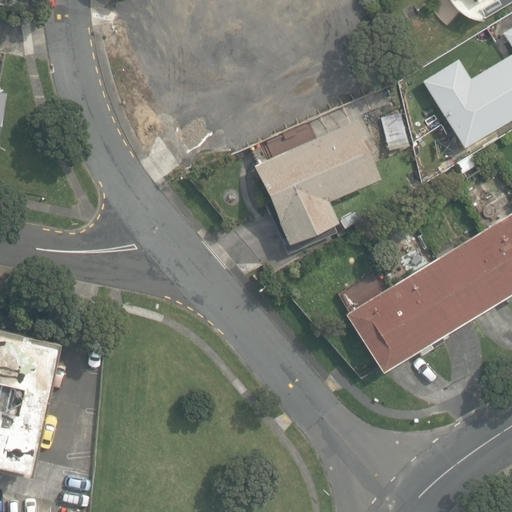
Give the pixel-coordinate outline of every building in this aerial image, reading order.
[(239,124),(253,128),(268,124),(278,114),(282,100),(282,89),(299,90),(299,84),(335,85),(337,43),(329,43),(330,23),(306,23),(307,9),(299,8),(299,0),(159,0),(159,38),(176,39),(175,86),(225,87),(225,99),(228,113),(239,124)] [(447,0),(448,1),(459,12),(475,19),(506,0),(447,0)] [(422,80),(462,145),(511,114),(511,25),(502,32),(511,47),(511,51),(469,78),(457,59),(422,80)] [(378,117),(386,150),(406,145),(398,112),(378,117)] [(253,164),(287,241),(334,221),(324,199),(377,176),(367,153),(371,151),(357,119),(253,164)] [(463,169),(474,163),(470,156),(459,162),(463,169)] [(511,211),(345,312),(380,369),(417,347),(420,353),(443,340),(439,333),(503,294),(507,301),(511,297),(511,211)] [(0,461),(23,467),(51,343),(0,331),(0,461)]
